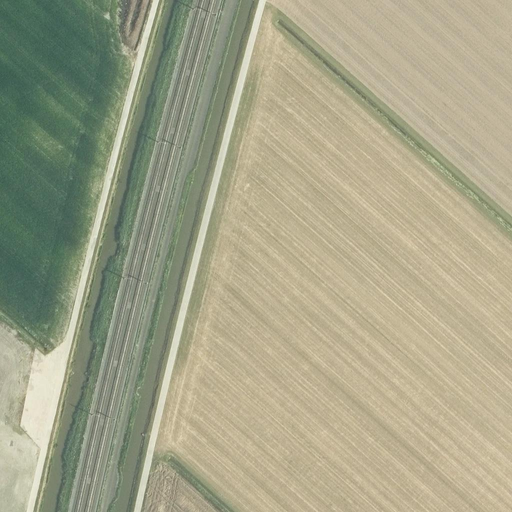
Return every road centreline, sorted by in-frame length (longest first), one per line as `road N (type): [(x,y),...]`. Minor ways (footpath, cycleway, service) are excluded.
road 1 (track): [(30,511),(157,0)]
road 2 (track): [(138,511),(263,0)]
